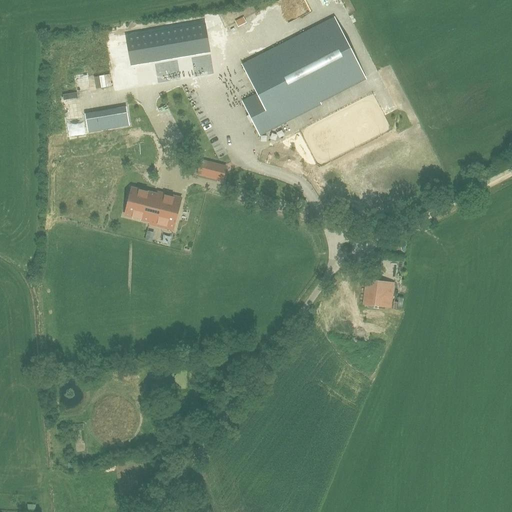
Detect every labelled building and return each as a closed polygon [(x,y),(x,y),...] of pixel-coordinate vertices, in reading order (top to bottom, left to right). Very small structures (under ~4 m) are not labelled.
[(260,136),(261,135),(274,128),(321,104),(320,103),(346,89),(365,79),(334,18),(242,65),(257,94),(242,102),(249,115),(253,122),(260,136)] [(127,38),(131,66),(210,54),(206,26),(127,38)] [(71,74),(73,91),(90,89),(89,73),(71,74)] [(92,89),(104,87),(102,74),(90,76),(92,89)] [(88,132),(129,125),(126,108),(85,115),(88,132)] [(71,174),(73,183),(157,170),(154,149),(141,151),(139,138),(61,151),(65,175),(71,174)] [(198,177),(217,181),(221,166),(201,161),(198,177)] [(157,196),(158,193),(157,193),(157,195),(131,189),(125,215),(150,222),(149,224),(173,230),(181,199),(168,195),(168,196),(169,196),(168,198),(157,196)] [(143,230),(141,239),(147,241),(149,232),(143,230)] [(363,305),(390,308),(393,283),(366,280),(363,305)]
